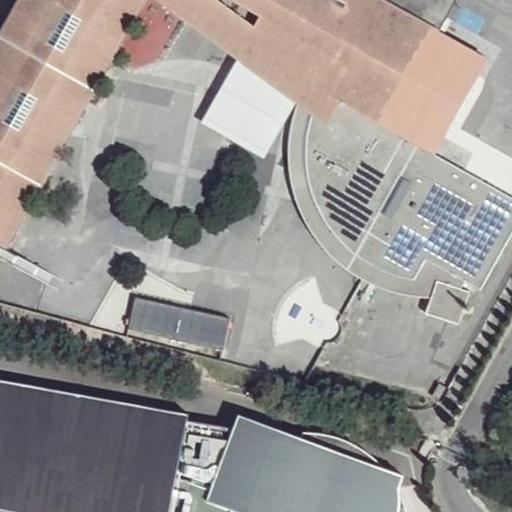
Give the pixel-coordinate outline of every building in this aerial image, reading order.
[(19,0),(0,33),(0,245),(2,247),(144,0),(151,0),(236,47),(260,20),(346,69),(329,98),(321,94),(318,104),(310,134),(307,156),(306,171),(309,189),(315,204),(321,214),(331,228),(359,255),(379,266),(414,277),(427,259),(481,290),(511,235),(500,228),(505,219),(511,223),(511,195),(437,154),(384,123),(436,30),(442,33),(450,19),(425,6),(428,0),(19,0)] [(450,19),(460,0),(428,0),(425,6),(450,19)] [(236,47),(321,94),(329,98),(346,69),(260,20),(236,47)] [(490,61),(442,33),(436,30),(384,123),(437,154),(490,61)] [(511,235),(511,233),(511,223),(505,219),(500,228),(511,235)] [(458,287),(435,279),(423,310),(456,322),(467,289),(458,287)] [(410,511),(409,502),(402,488),(405,476),(389,471),(381,461),(350,444),(329,435),(305,432),(303,437),(242,417),(237,432),(187,424),(189,414),(0,382),(0,511),(410,511)] [(441,383),(433,396),(441,401),(449,389),(441,383)]
